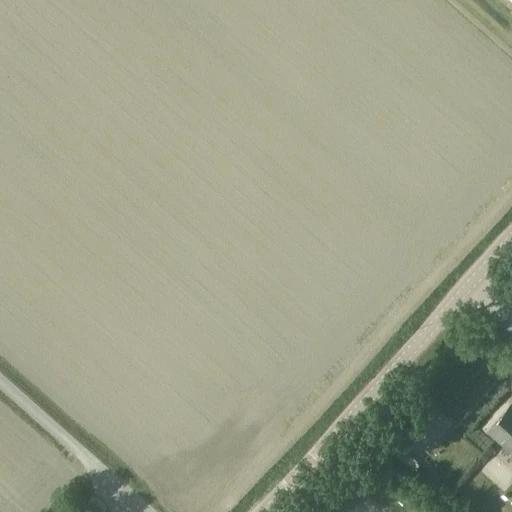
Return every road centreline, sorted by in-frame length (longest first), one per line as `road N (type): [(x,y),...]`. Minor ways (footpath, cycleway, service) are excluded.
road 1 (tertiary): [(262,511),(511,234)]
road 2 (track): [(144,511),(0,383)]
